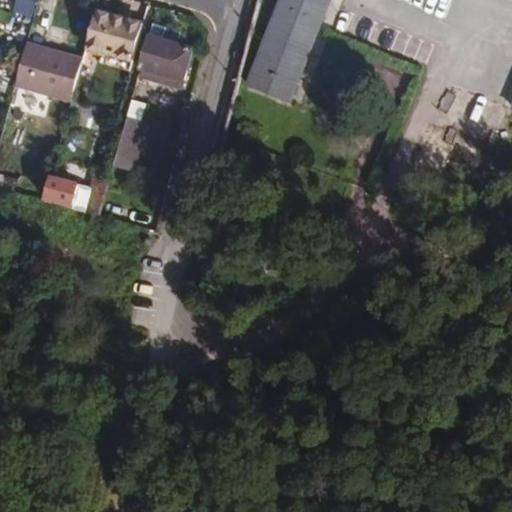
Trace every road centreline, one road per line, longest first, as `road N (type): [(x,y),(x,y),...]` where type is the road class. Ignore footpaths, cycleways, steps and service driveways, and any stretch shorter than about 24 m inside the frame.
road 1 (residential): [(153,375),(239,5)]
road 2 (track): [(129,511),(127,476),(153,375)]
